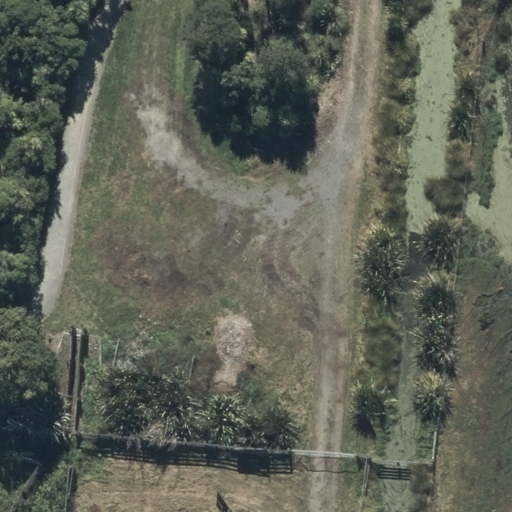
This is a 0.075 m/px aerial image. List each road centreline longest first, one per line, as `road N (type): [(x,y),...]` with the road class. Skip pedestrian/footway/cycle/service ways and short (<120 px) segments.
road 1 (track): [(370,0),(344,204),(322,511)]
road 2 (track): [(360,103),(334,158),(292,190),(239,197),(194,175),(169,143),(156,81),(155,30),(166,0)]
